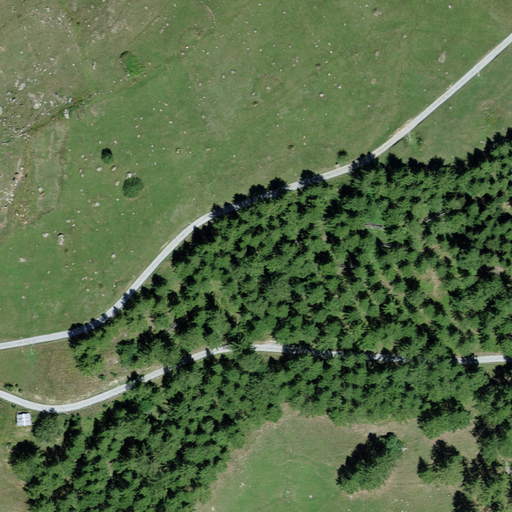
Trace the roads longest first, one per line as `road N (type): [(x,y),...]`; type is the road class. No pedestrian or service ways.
road 1 (track): [(0,346),(101,320),(200,221),(374,154),(511,37)]
road 2 (track): [(511,358),(229,348),(66,408),(0,393)]
